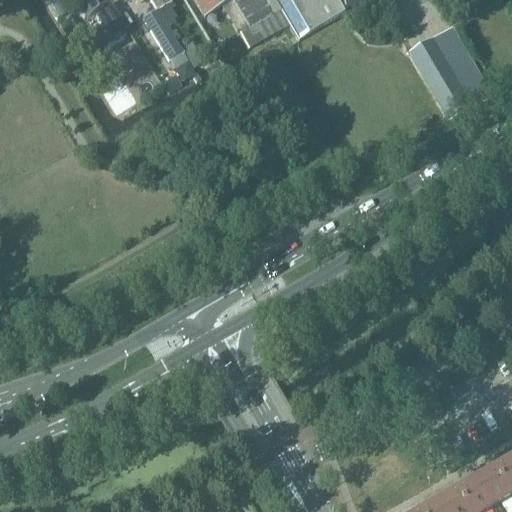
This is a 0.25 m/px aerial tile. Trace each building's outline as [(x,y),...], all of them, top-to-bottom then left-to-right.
[(104,0),(72,0),(78,9),(87,24),(96,18),(110,42),(127,32),(113,8),(110,9),(104,0)] [(150,0),(158,13),(172,5),(169,0),(150,0)] [(261,0),(191,0),(204,21),(222,11),(247,53),(289,29),(279,13),(272,17),(261,0)] [(261,0),(272,17),(279,13),(289,29),(298,45),(343,20),(331,0),(261,0)] [(340,0),(347,12),(369,0),(340,0)] [(172,5),(158,13),(159,14),(168,30),(176,25),(174,22),(177,20),(171,10),(175,9),(172,5)] [(159,14),(145,22),(169,64),(183,56),(168,30),(159,14)] [(453,34),(411,59),(451,126),(493,102),(453,34)] [(198,56),(192,46),(182,52),(187,62),(198,56)] [(179,71),(178,78),(183,85),(195,78),(187,66),(179,71)] [(175,80),(162,88),(168,96),(180,88),(175,80)] [(511,461),(496,471),(511,497),(511,461)] [(511,501),(511,497),(496,471),(477,481),(495,511),(511,501)] [(493,511),(495,511),(477,481),(459,492),(470,511),(493,511)] [(470,511),(459,492),(440,503),(445,511),(470,511)] [(445,511),(440,503),(424,511),(445,511)]
